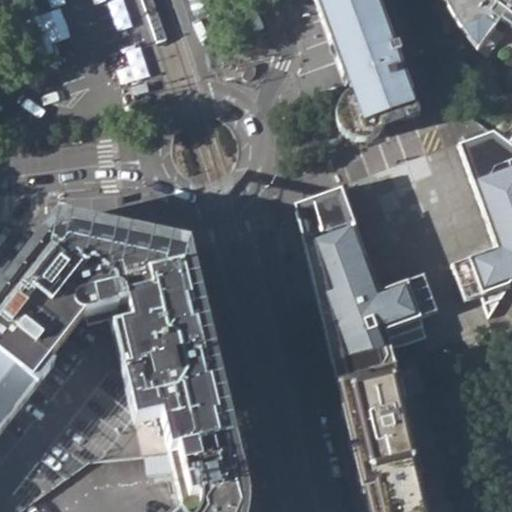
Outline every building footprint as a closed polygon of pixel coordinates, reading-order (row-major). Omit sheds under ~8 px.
[(413,106),(394,54),(397,53),(393,42),(390,42),(374,0),(313,0),(346,90),(347,94),(339,99),(339,102),(337,104),(335,108),(333,112),(333,114),(333,118),(334,120),(335,123),(336,126),(337,128),(339,130),(342,132),(345,134),(348,136),(351,139),(356,141),(363,141),(373,138),(370,128),(398,117),(397,112),(413,106)] [(511,132),(503,143),(511,149),(511,0),(436,0),(452,30),(472,56),(495,26),(511,37),(511,132)] [(495,303),(511,276),(511,149),(503,143),(495,137),(457,150),(493,253),(449,269),(461,305),(476,300),(479,308),(495,303)] [(332,373),(335,383),(384,371),(390,370),(388,360),(384,342),(421,328),(419,320),(434,315),(421,279),(377,294),(339,190),(315,199),(307,202),(308,208),(296,212),(298,222),(329,366),(332,373)] [(0,296),(0,434),(55,365),(49,360),(86,316),(88,326),(110,322),(133,426),(159,420),(167,456),(169,456),(229,440),(192,274),(186,252),(161,248),(90,232),(56,225),(0,296)] [(424,511),(390,370),(384,371),(335,383),(364,511),(424,511)] [(243,511),(245,502),(242,501),(242,490),(229,440),(169,456),(183,511),(181,511),(243,511)]
